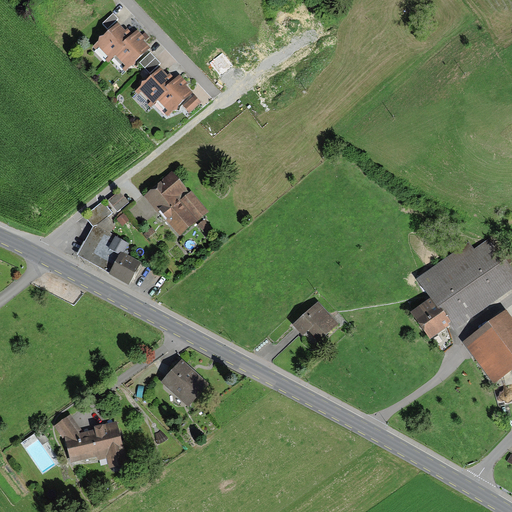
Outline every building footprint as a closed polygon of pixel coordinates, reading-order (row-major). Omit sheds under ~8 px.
[(278,20),(290,35),(313,18),(301,2),(278,20)] [(102,22),(107,27),(118,17),(112,11),(102,22)] [(145,53),(143,50),(132,38),(126,43),(115,30),(101,42),(100,40),(93,47),(106,62),(112,57),(125,72),(145,53)] [(138,61),(148,73),(159,63),(149,52),(138,61)] [(190,97),(188,95),(177,83),(171,87),(159,74),(146,86),(145,85),(137,91),(151,106),(157,102),(170,116),(190,97)] [(172,173),(143,197),(177,239),(204,217),(188,198),(177,207),(173,202),(186,191),(172,173)] [(117,210),(127,201),(118,190),(107,199),(117,210)] [(85,214),(96,225),(109,211),(101,201),(85,214)] [(203,221),(198,226),(206,236),(212,231),(203,221)] [(110,274),(128,283),(139,263),(120,254),(126,241),(96,225),(79,258),(110,274)] [(150,241),(156,235),(150,229),(144,235),(150,241)] [(428,342),(511,281),(511,279),(489,247),(473,259),(467,250),(416,286),(429,304),(411,318),(428,342)] [(313,307),(293,324),(301,334),(307,328),(317,340),(335,325),(323,311),(319,314),(313,307)] [(497,383),(511,371),(511,329),(503,317),(486,327),(467,343),(497,383)] [(178,393),(191,404),(206,387),(179,365),(163,384),(176,395),(178,393)] [(79,436),(76,426),(69,416),(55,424),(58,436),(62,435),(64,441),(69,459),(79,457),(79,459),(104,452),(109,467),(126,463),(115,422),(93,428),(94,432),(79,436)]
